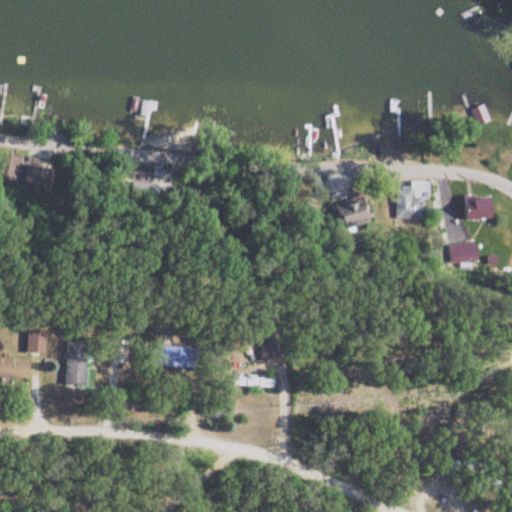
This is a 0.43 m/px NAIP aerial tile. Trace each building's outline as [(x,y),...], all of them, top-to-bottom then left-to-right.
[(487,119),(479,104),(466,111),(474,127),(487,119)] [(492,197),(461,197),(461,220),(492,220),(492,197)] [(419,218),(419,205),(405,205),(405,207),(395,207),(395,218),(419,218)] [(87,386),(88,342),(67,341),(66,386),(87,386)] [(166,368),(198,368),(198,348),(166,348),(166,368)]
